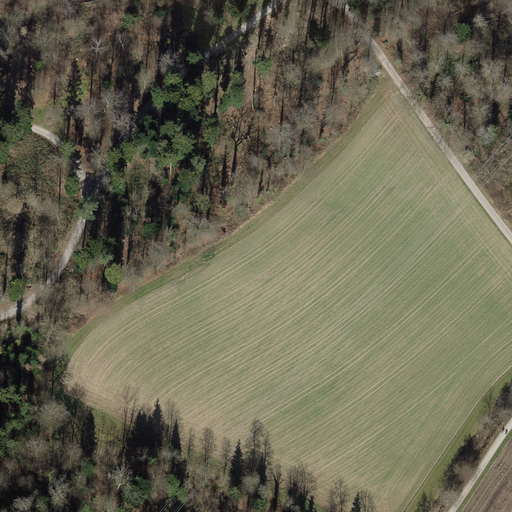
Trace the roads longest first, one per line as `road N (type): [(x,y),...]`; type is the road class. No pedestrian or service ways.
road 1 (track): [(511,237),(339,0)]
road 2 (track): [(92,196),(158,96),(280,0)]
road 3 (track): [(0,315),(32,299),(58,272),(92,196)]
road 4 (track): [(92,196),(52,137),(32,126),(0,125)]
